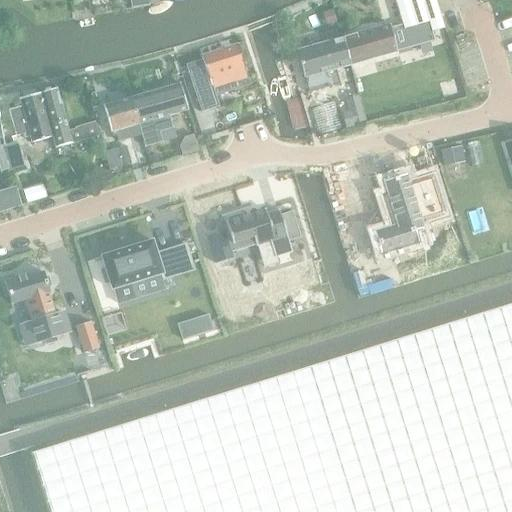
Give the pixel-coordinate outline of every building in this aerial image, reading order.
[(130,0),(131,8),(149,5),(147,0),(130,0)] [(394,0),(402,25),(410,48),(434,41),(432,32),(443,29),(444,29),(435,0),(394,0)] [(333,10),(322,13),(326,23),(336,20),(333,10)] [(386,26),(342,38),(350,66),(396,52),(390,28),(389,25),(386,26)] [(402,25),(390,28),(396,52),(409,49),(410,48),(402,25)] [(342,38),(296,51),(304,78),(305,78),(309,93),(332,86),(336,99),(358,93),(352,74),(350,66),(342,38)] [(201,60),(186,65),(202,112),(218,107),(215,97),(250,85),(248,79),(247,79),(243,68),(249,66),(242,43),(237,45),(237,44),(200,56),(201,60)] [(187,111),(179,85),(131,98),(142,135),(141,135),(144,147),(175,138),(169,116),(187,111)] [(56,88),(39,93),(51,137),(55,149),(75,143),(73,139),(70,140),(68,132),(56,88)] [(21,107),(8,110),(15,136),(23,134),(24,139),(29,137),(30,143),(51,137),(39,93),(18,99),(21,107)] [(341,114),(346,129),(366,122),(358,95),(345,99),(349,111),(341,114)] [(103,106),(110,133),(111,133),(112,137),(115,136),(117,142),(141,135),(142,135),(131,98),(103,106)] [(333,103),(311,110),(319,135),(341,128),(333,103)] [(76,130),(68,132),(70,140),(73,139),(75,143),(81,141),(98,137),(95,123),(77,128),(76,128),(76,130)] [(179,139),(185,154),(200,147),(194,133),(179,139)] [(479,141),(467,143),(472,167),(484,164),(479,141)] [(21,158),(18,146),(15,142),(4,144),(3,145),(7,162),(21,158)] [(461,146),(441,151),(444,166),(465,162),(461,146)] [(121,166),(115,150),(104,153),(109,170),(121,166)] [(157,155),(149,157),(151,165),(159,163),(157,155)] [(388,194),(381,196),(391,228),(374,233),(380,254),(418,242),(415,232),(423,229),(421,224),(447,216),(434,175),(408,183),(406,175),(384,182),(388,194)] [(42,186),(23,191),(27,204),(29,203),(46,198),(42,186)] [(16,187),(0,191),(0,211),(15,207),(21,205),(16,187)] [(270,242),(275,258),(292,253),(288,241),(300,238),(292,212),(280,215),(279,212),(267,215),(265,210),(242,218),(241,215),(228,219),(228,222),(225,223),(228,233),(225,234),(225,232),(207,237),(215,264),(233,258),(230,250),(254,243),(255,246),(270,242)] [(105,269),(101,270),(105,283),(109,282),(111,290),(113,289),(117,304),(165,290),(162,281),(194,271),(186,244),(156,254),(152,241),(101,257),(105,269)] [(28,275),(4,282),(11,304),(24,300),(31,321),(37,343),(44,341),(45,345),(56,341),(55,338),(67,334),(61,312),(53,315),(46,293),(49,293),(43,273),(29,278),(28,275)] [(341,359),(34,455),(51,511),(511,511),(511,306),(381,347),(372,350),(350,357),(346,358),(341,359)] [(208,315),(198,318),(203,334),(213,330),(208,315)] [(90,323),(75,327),(83,353),(98,349),(90,323)]
